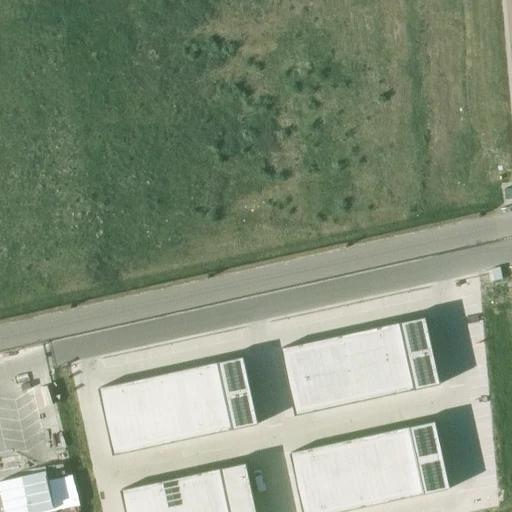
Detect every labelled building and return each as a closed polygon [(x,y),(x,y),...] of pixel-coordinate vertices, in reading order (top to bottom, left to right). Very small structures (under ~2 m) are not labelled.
[(241,0),(152,0),(171,237),(260,230),(241,0)] [(407,0),(318,0),(335,200),(423,193),(407,0)] [(427,317),(281,349),(296,416),(442,384),(427,317)] [(245,357),(99,389),(114,456),(259,424),(245,357)] [(436,422),(290,454),(303,511),(346,511),(451,489),(436,422)] [(258,511),(247,463),(121,491),(125,511),(258,511)]
